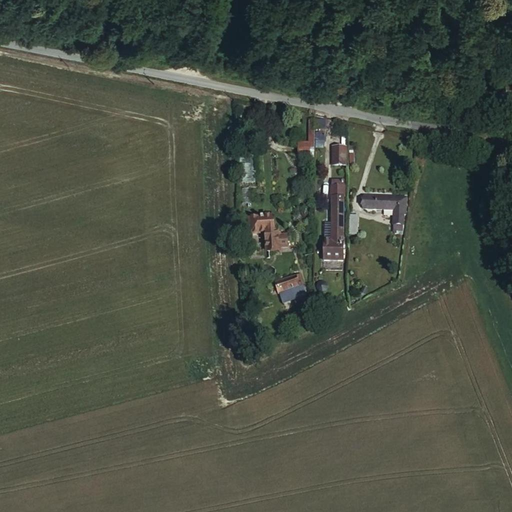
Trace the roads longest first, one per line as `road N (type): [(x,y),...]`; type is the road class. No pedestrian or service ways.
road 1 (residential): [(511,152),(0,41)]
road 2 (track): [(477,139),(511,18)]
